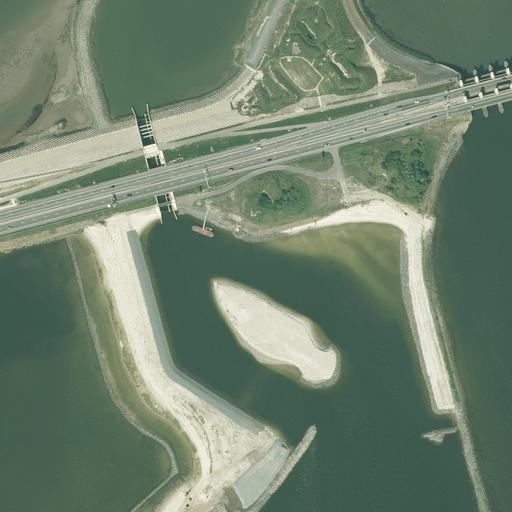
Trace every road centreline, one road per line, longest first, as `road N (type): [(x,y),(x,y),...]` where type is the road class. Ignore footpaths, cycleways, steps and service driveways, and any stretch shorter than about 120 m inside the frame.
road 1 (motorway): [(293,138),(0,217)]
road 2 (motorway): [(0,228),(288,153)]
road 3 (motorway): [(511,79),(380,114)]
road 4 (motorway): [(385,128),(511,94)]
